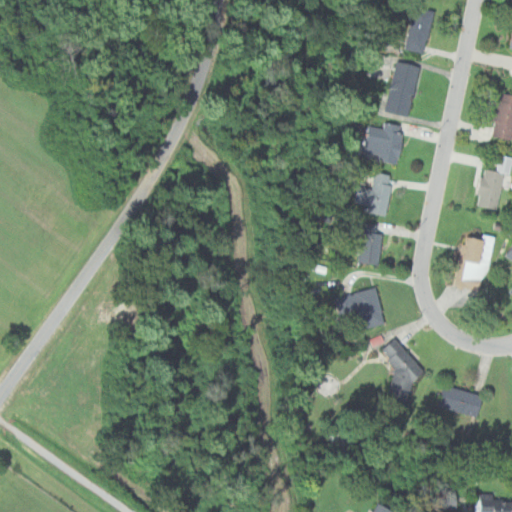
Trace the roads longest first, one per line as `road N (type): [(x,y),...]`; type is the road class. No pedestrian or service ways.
road 1 (residential): [(0,396),(169,149),(205,58),(216,0)]
road 2 (residential): [(504,346),(463,342),(448,331),(431,316),(421,274),(475,0)]
